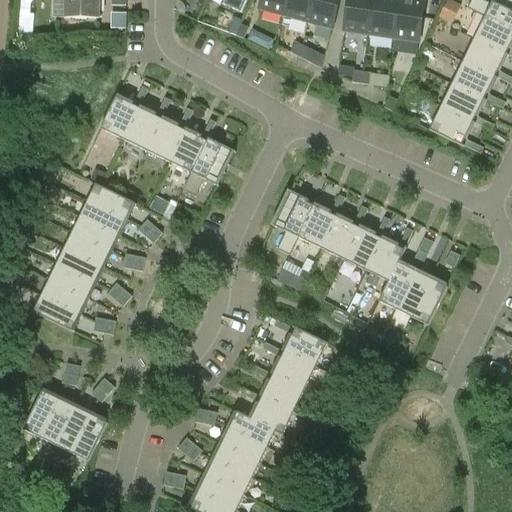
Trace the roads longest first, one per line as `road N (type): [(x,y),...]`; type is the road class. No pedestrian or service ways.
road 1 (residential): [(116,498),(140,411),(208,334),(231,237),(283,115)]
road 2 (residential): [(283,115),(500,213)]
road 3 (residential): [(162,0),(170,50),(283,115)]
